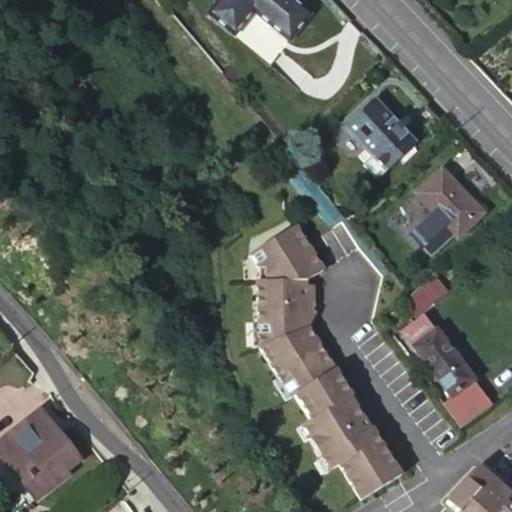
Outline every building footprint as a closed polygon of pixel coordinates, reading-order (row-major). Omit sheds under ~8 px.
[(282,29),(296,15),(281,0),(209,0),(199,10),(222,34),(244,12),(270,40),(282,29)] [(302,21),(296,15),(282,29),(270,40),(276,45),(302,21)] [(415,144),(372,99),(341,129),(384,174),(415,144)] [(483,215),(441,170),(414,196),(455,240),(483,215)] [(329,259),(301,216),(255,245),(263,257),(270,257),(271,270),(262,270),(265,338),(296,386),(301,384),(316,409),(307,416),(335,460),(344,454),(366,489),(406,464),(377,416),(374,417),(355,387),(357,385),(348,371),(314,317),(323,302),(317,298),(318,296),(318,294),(317,275),(306,274),(329,259)] [(413,348),(436,331),(422,314),(400,330),(413,348)] [(413,348),(469,422),(492,405),(442,339),(436,331),(413,348)] [(0,440),(0,462),(8,472),(54,435),(34,411),(0,440)] [(8,472),(32,501),(78,464),(54,435),(8,472)] [(511,511),(511,480),(482,455),(451,491),(462,501),(460,503),(470,511),(511,511)]
